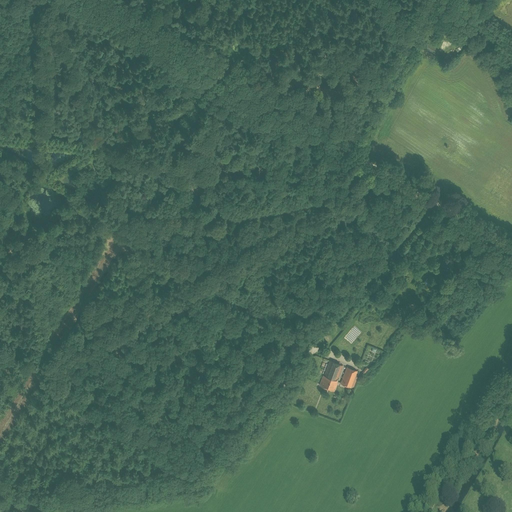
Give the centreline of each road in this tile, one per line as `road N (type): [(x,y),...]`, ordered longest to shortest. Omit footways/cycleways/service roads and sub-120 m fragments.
road 1 (track): [(431,200),(209,474),(18,504)]
road 2 (track): [(103,0),(342,144)]
road 3 (track): [(507,245),(342,144)]
road 4 (track): [(342,144),(406,38)]
